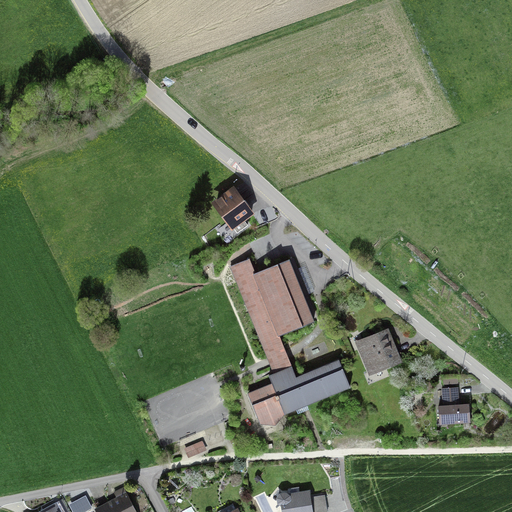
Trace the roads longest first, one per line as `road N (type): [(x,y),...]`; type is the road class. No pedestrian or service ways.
road 1 (tertiary): [(511,397),(189,125),(123,61),(80,0)]
road 2 (residential): [(160,511),(144,472),(0,501)]
